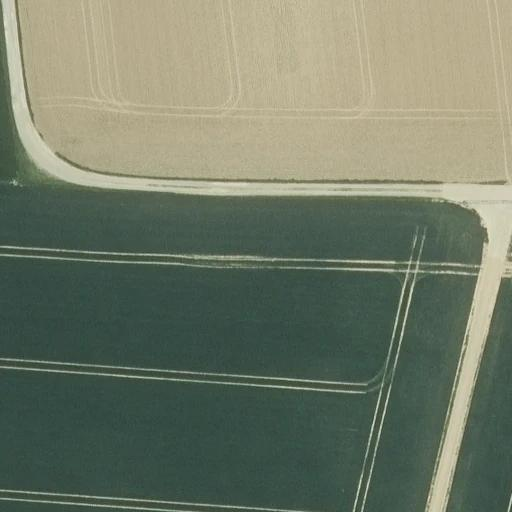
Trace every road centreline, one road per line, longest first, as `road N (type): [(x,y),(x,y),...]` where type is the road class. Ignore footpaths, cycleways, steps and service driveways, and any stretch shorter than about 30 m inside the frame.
road 1 (track): [(6,0),(28,145),(56,174),(111,184),(511,192)]
road 2 (track): [(435,511),(510,192)]
